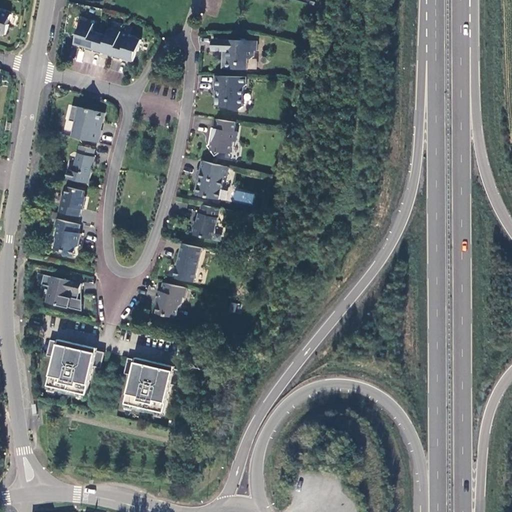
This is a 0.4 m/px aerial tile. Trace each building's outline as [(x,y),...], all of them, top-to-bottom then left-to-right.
[(0,33),(3,35),(6,33),(9,24),(8,24),(11,15),(1,11),(0,9),(0,33)] [(94,23),(82,20),(75,43),(86,47),(86,49),(102,54),(103,52),(114,55),(113,58),(121,60),(122,58),(133,61),(136,51),(138,51),(141,40),(128,36),(126,41),(119,39),(121,31),(109,28),(107,35),(92,31),(94,23)] [(256,53),(257,43),(212,41),(212,53),(228,53),(227,58),(222,58),(222,71),(247,71),(248,61),(251,61),(254,58),(254,53),(256,53)] [(110,71),(122,72),(123,62),(111,61),(110,71)] [(246,79),(215,78),(215,93),(218,93),(218,99),(216,99),(215,109),(230,110),(232,112),(239,112),(243,109),(243,90),(246,88),(246,79)] [(75,125),(72,139),(99,145),(102,133),(99,132),(100,125),(102,126),(105,116),(72,108),(69,123),(75,125)] [(236,125),(215,121),(213,130),(212,130),(210,139),(213,140),(212,145),(207,148),(215,158),(221,154),(231,156),(233,143),(236,144),(237,134),(234,134),(236,125)] [(77,155),(73,174),(90,178),(95,159),(93,159),(95,152),(80,148),(79,156),(77,155)] [(229,169),(202,163),(200,171),(197,173),(196,178),(198,182),(200,182),(199,186),(197,186),(195,196),(219,201),(224,177),(227,178),(229,169)] [(59,214),(80,219),(82,211),(83,212),(85,203),(82,203),(84,193),(67,189),(66,197),(63,197),(59,214)] [(220,210),(202,206),(200,215),(199,215),(197,226),(193,225),(191,236),(213,241),(215,230),(214,228),(216,227),(220,210)] [(66,257),(74,259),(76,249),(80,247),(79,245),(81,236),(79,235),(80,227),(56,221),(55,227),(57,230),(55,238),(57,240),(55,249),(57,252),(64,254),(66,257)] [(182,245),(174,279),(194,283),(202,249),(182,245)] [(82,286),(49,278),(47,288),(51,289),(47,304),(68,309),(71,293),(80,295),(82,286)] [(187,289),(163,284),(161,293),(158,292),(156,302),(159,303),(157,315),(174,318),(177,317),(179,307),(181,306),(183,298),(185,299),(187,289)] [(55,359),(48,388),(87,396),(93,368),(101,370),(105,354),(51,342),(47,358),(55,359)] [(132,378),(126,406),(164,414),(171,386),(179,388),(182,373),(128,360),(125,376),(132,378)]
